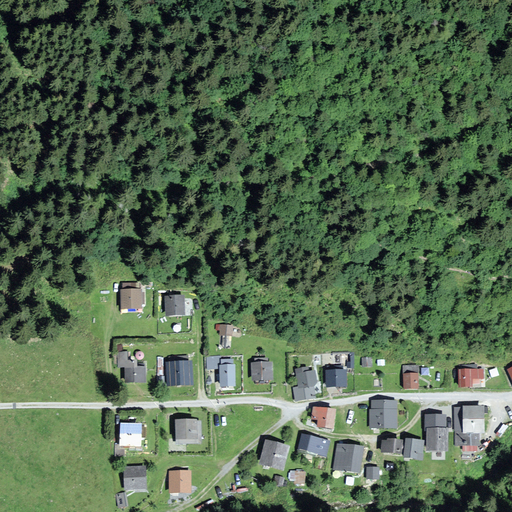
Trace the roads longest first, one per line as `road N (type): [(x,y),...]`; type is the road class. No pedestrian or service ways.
road 1 (track): [(293,408),(267,399),(0,406)]
road 2 (track): [(511,394),(375,395),(293,408)]
road 3 (track): [(291,414),(317,434),(390,436),(419,413),(425,394)]
road 4 (track): [(293,408),(172,511)]
